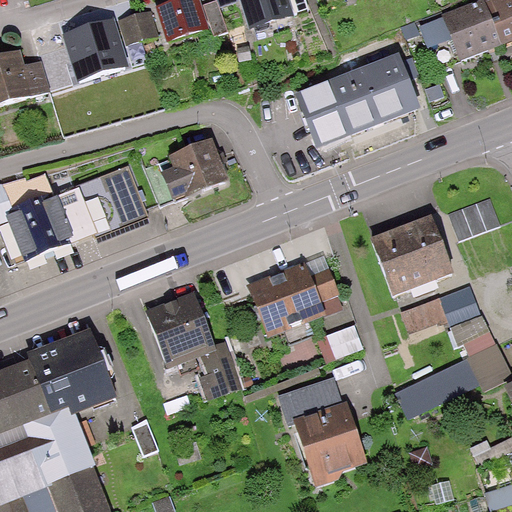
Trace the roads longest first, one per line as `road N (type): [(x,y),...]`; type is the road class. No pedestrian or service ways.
road 1 (residential): [(0,160),(187,111),(220,113),(285,218)]
road 2 (primary): [(0,328),(285,218)]
road 3 (primary): [(285,218),(510,132)]
